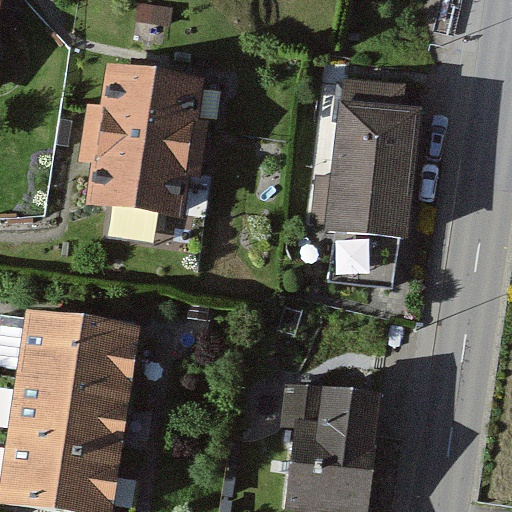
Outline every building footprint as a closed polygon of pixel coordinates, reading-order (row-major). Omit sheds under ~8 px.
[(14,20),(0,18),(0,108),(4,109),(14,20)] [(222,87),(121,78),(109,215),(210,224),(222,87)] [(421,111),(348,100),(327,236),(340,238),(333,284),(392,293),(421,111)] [(113,511),(136,351),(32,337),(8,511),(113,511)] [(364,511),(377,418),(307,408),(292,511),(364,511)]
